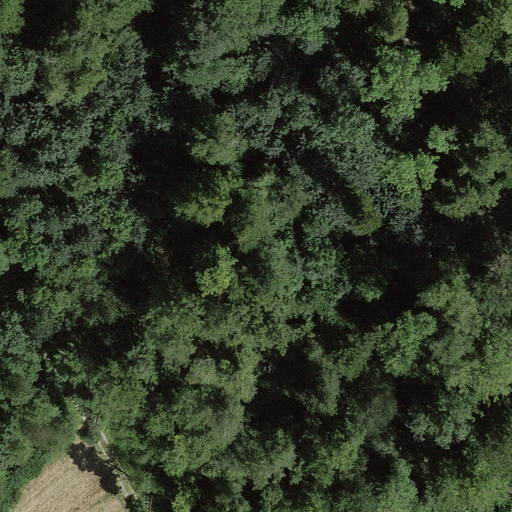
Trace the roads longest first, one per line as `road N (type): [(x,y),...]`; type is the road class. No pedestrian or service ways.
road 1 (track): [(130,511),(97,436),(10,294)]
road 2 (track): [(374,0),(511,140)]
